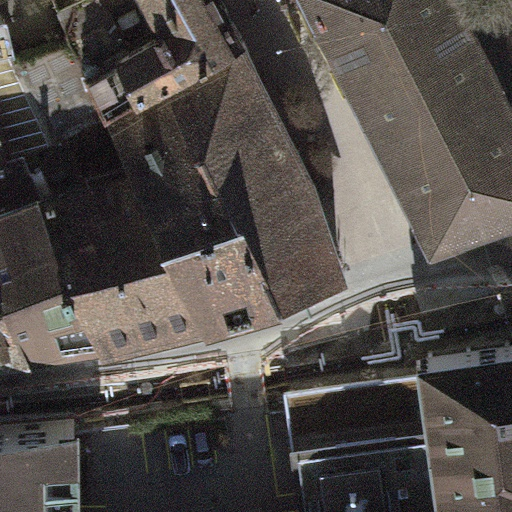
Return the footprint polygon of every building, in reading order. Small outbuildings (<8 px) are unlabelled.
[(71,0),(60,6),(76,36),(17,59),(56,138),(110,108),(108,105),(242,30),(225,0),(71,0)] [(316,0),(454,256),(511,225),(511,50),(485,0),(316,0)] [(0,50),(13,47),(0,7),(0,50)] [(56,138),(28,152),(79,269),(105,336),(155,324),(206,313),(241,303),(277,293),(279,298),(342,273),(328,228),(313,182),(277,106),(242,30),(108,105),(110,108),(56,138)] [(35,344),(105,336),(79,269),(28,152),(56,138),(17,59),(13,47),(0,50),(0,252),(14,293),(35,344)] [(0,348),(35,344),(14,293),(0,252),(0,348)] [(472,511),(511,511),(511,343),(423,354),(425,376),(440,501),(441,511),(446,511),(472,509),(472,511)] [(313,511),(348,511),(440,501),(425,376),(299,391),(313,511)] [(76,511),(78,419),(0,424),(0,511),(76,511)] [(472,511),(472,509),(446,511),(441,511),(440,501),(348,511),(472,511)]
